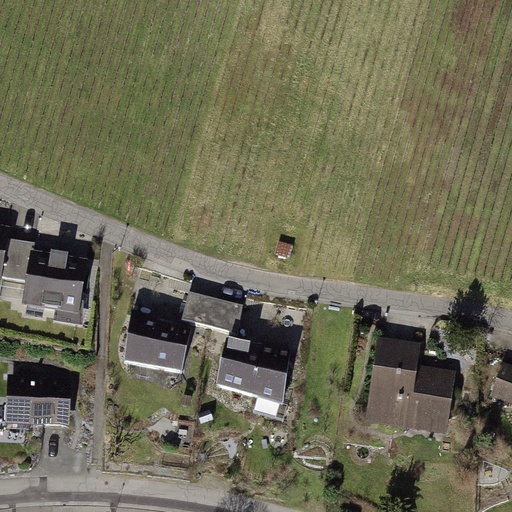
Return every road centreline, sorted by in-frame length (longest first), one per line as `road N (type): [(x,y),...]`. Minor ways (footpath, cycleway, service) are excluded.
road 1 (residential): [(511,320),(204,266),(0,183)]
road 2 (residential): [(0,502),(99,494),(229,511)]
